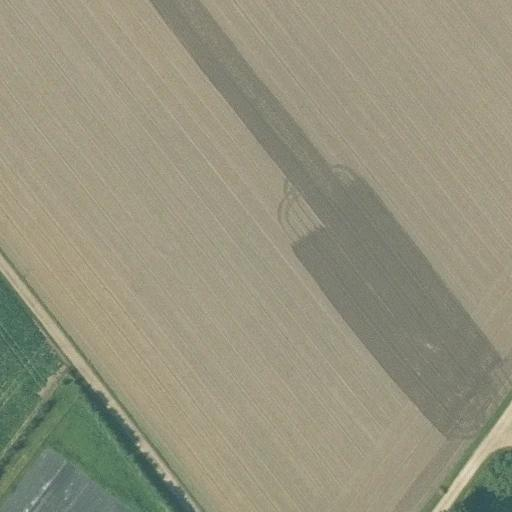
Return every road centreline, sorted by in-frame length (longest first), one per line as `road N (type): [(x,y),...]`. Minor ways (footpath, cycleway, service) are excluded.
road 1 (track): [(0,263),(190,511)]
road 2 (track): [(511,414),(439,511)]
